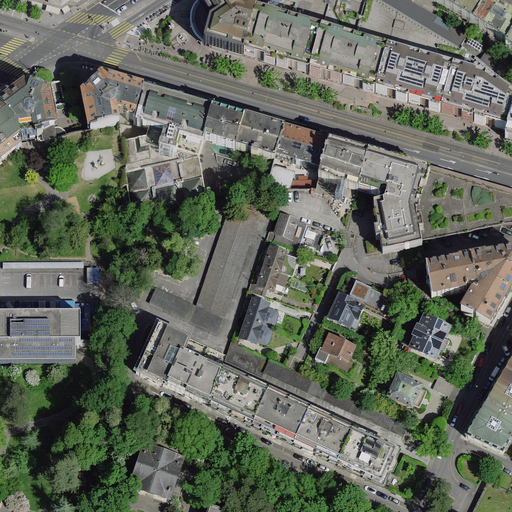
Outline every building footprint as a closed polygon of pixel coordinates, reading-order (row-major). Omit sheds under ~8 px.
[(197,0),(199,2),(210,20),(214,21),(216,23),(214,24),(211,26),(205,46),(244,57),(257,14),(278,0),(197,0)] [(322,33),(331,0),(278,0),(257,14),(289,24),(322,33)] [(331,0),(322,33),(355,43),(388,52),(421,61),(454,71),(474,77),(489,49),(483,46),(405,0),(331,0)] [(474,26),(489,0),(443,0),(440,5),(474,26)] [(507,46),(511,38),(511,7),(499,0),(489,0),(474,26),(490,35),(507,46)] [(210,20),(199,2),(195,6),(192,12),(191,19),(191,26),(193,33),(197,39),(201,43),(205,46),(211,26),(214,24),(216,23),(214,21),(210,20)] [(289,24),(257,14),(244,57),(277,67),(289,24)] [(322,33),(289,24),(277,67),(310,76),(322,33)] [(355,43),(322,33),(310,76),(343,85),(355,43)] [(504,51),(506,48),(507,46),(490,35),(483,46),(489,49),(500,58),(504,51)] [(388,52),(355,43),(343,85),(375,95),(388,52)] [(511,51),(506,48),(504,51),(507,53),(503,61),(511,67),(511,51)] [(511,67),(503,61),(500,58),(489,49),(474,77),(487,80),(511,96),(511,67)] [(421,61),(388,52),(375,95),(408,105),(421,61)] [(454,71),(421,61),(408,105),(442,114),(454,71)] [(474,77),(454,71),(442,114),(474,123),(487,80),(474,77)] [(84,97),(91,130),(120,124),(118,117),(116,116),(117,113),(127,116),(126,119),(135,122),(144,92),(102,79),(100,81),(84,97)] [(511,96),(487,80),(474,123),(508,133),(511,120),(511,96)] [(0,107),(2,110),(18,127),(25,135),(35,133),(55,130),(53,120),(48,94),(28,86),(0,106),(0,107)] [(212,111),(144,92),(135,122),(134,128),(148,131),(203,147),(204,141),(212,111)] [(2,110),(0,111),(0,161),(22,145),(22,143),(18,127),(2,110)] [(212,111),(204,141),(210,143),(236,150),(245,120),(218,113),(212,111)] [(284,132),(245,120),(236,150),(252,155),(251,158),(258,160),(259,157),(264,158),(275,161),(276,159),(284,132)] [(120,124),(124,144),(147,139),(148,131),(134,128),(120,124)] [(36,140),(35,133),(25,135),(18,127),(22,143),(36,140)] [(35,133),(36,140),(44,139),(44,143),(51,141),(57,140),(56,134),(55,130),(35,133)] [(148,131),(147,139),(124,144),(127,163),(122,190),(128,188),(133,214),(152,210),(207,200),(199,157),(203,147),(148,131)] [(284,132),(276,159),(321,173),(329,144),(284,132)] [(359,191),(368,156),(329,144),(321,173),(319,180),(359,191)] [(368,156),(359,191),(378,197),(379,204),(374,205),(375,210),(384,254),(402,251),(422,247),(421,241),(416,211),(427,172),(368,156)] [(275,161),(264,158),(261,168),(272,171),(273,169),(275,161)] [(255,176),(224,182),(226,196),(267,189),(272,171),(261,168),(257,167),(255,176)] [(294,175),(273,169),(272,171),(267,189),(288,190),(290,190),(292,182),(294,175)] [(511,196),(427,172),(416,211),(421,241),(511,224),(511,196)] [(117,216),(133,214),(128,188),(122,190),(117,216)] [(157,289),(151,305),(217,335),(223,321),(260,216),(247,211),(245,218),(230,212),(197,308),(157,289)] [(297,222),(283,217),(277,236),(291,241),(297,222)] [(272,251),(265,270),(280,274),(286,256),(272,251)] [(511,251),(472,259),(478,287),(479,290),(477,293),(474,292),(461,313),(490,326),(511,288),(511,251)] [(472,259),(426,268),(432,299),(468,292),(468,289),(478,287),(472,259)] [(265,270),(264,274),(259,287),(274,292),(275,290),(282,293),(288,277),(280,274),(265,270)] [(427,282),(424,270),(415,272),(415,270),(407,272),(409,286),(427,282)] [(348,301),(363,309),(372,292),(356,284),(348,301)] [(348,301),(341,298),(331,320),(350,329),(350,327),(354,319),(358,320),(363,309),(348,301)] [(256,308),(254,303),(249,301),(246,308),(251,310),(256,308)] [(269,307),(254,302),(254,303),(256,308),(251,310),(248,321),(263,326),(269,309),(269,307)] [(278,312),(269,309),(263,326),(272,329),(275,328),(277,325),(279,318),(279,314),(278,312)] [(81,340),(81,315),(0,315),(0,364),(76,364),(76,342),(81,342),(81,340)] [(360,322),(358,320),(354,319),(350,327),(356,330),(360,322)] [(449,330),(426,320),(413,349),(436,360),(449,330)] [(257,343),(263,326),(248,321),(241,339),(256,344),(257,343)] [(272,329),(263,326),(257,343),(266,346),(269,345),(271,343),(273,335),(273,332),(272,329)] [(168,388),(189,343),(158,328),(137,375),(168,388)] [(355,349),(330,337),(324,351),(331,354),(330,355),(348,364),(349,362),(355,349)] [(211,408),(222,372),(226,361),(227,357),(190,340),(189,343),(168,388),(211,408)] [(226,361),(263,378),(265,373),(270,361),(232,343),(227,357),(226,361)] [(385,352),(369,345),(365,354),(369,356),(381,361),(385,352)] [(331,354),(324,351),(321,350),(316,360),(326,365),(330,355),(331,354)] [(356,365),(349,362),(348,364),(330,355),(326,365),(351,376),(356,365)] [(377,370),(381,361),(369,356),(365,365),(377,370)] [(286,368),(270,361),(265,373),(403,438),(409,425),(362,403),(359,402),(354,400),(300,375),(286,368)] [(270,394),(222,372),(211,408),(254,428),(270,394)] [(511,376),(506,373),(488,405),(511,418),(511,376)] [(423,387),(399,376),(389,398),(413,410),(423,387)] [(455,385),(440,378),(434,390),(450,397),(455,385)] [(311,413),(270,394),(254,428),(295,447),(311,413)] [(511,440),(511,418),(488,405),(467,438),(503,455),(511,440)] [(354,433),(311,413),(295,447),(338,466),(354,433)] [(399,453),(354,433),(338,466),(383,487),(396,459),(399,453)] [(183,451),(150,439),(135,483),(169,494),(183,451)] [(478,506),(475,511),(511,511),(511,494),(508,493),(489,483),(487,489),(478,506)]
